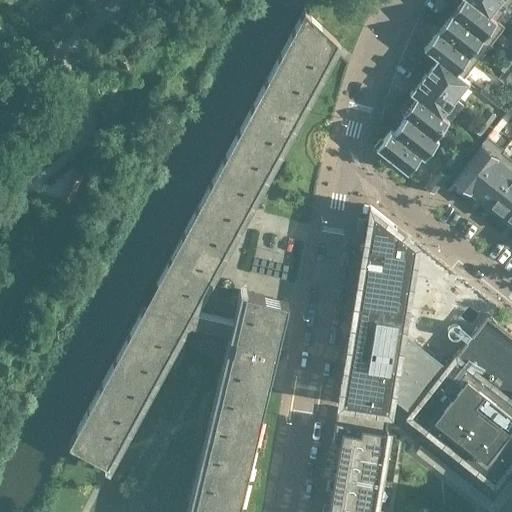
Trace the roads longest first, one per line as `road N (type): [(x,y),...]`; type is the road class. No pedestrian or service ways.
road 1 (residential): [(287,511),(346,165)]
road 2 (residential): [(346,165),(511,293)]
road 3 (residential): [(346,165),(366,77),(402,0)]
